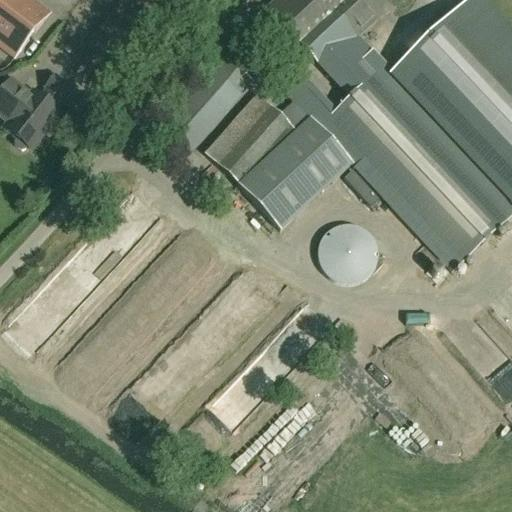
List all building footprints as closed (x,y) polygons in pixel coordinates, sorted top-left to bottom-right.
[(0,0),(0,50),(13,61),(49,15),(28,0),(0,0)] [(172,0),(168,0),(158,15),(139,0),(122,0),(86,44),(135,88),(179,32),(178,31),(191,13),(172,0)] [(281,235),(352,169),(451,275),(511,217),(511,204),(359,41),(389,13),(377,0),(279,0),(266,13),(349,102),(335,114),(293,70),(275,87),(292,105),(278,118),(269,109),(266,112),(253,101),(202,159),(243,195),(281,235)] [(511,38),(476,0),(473,0),(391,75),(511,204),(511,38)] [(256,63),(229,41),(153,134),(186,162),(250,84),(244,78),(256,63)] [(0,122),(7,128),(4,132),(15,141),(13,144),(13,147),(20,153),(23,152),(26,149),(29,152),(58,115),(55,113),(62,103),(68,108),(77,97),(54,79),(45,90),(47,92),(40,101),(33,96),(29,100),(9,84),(3,92),(0,89),(0,122)] [(376,285),(375,231),(323,232),(324,286),(376,285)] [(216,262),(102,386),(111,394),(128,375),(134,381),(230,275),(216,262)] [(86,398),(187,289),(159,263),(58,371),(86,398)] [(2,334),(34,361),(51,342),(39,331),(47,322),(59,332),(69,320),(60,312),(54,319),(31,300),(2,334)] [(486,379),(510,405),(511,403),(511,361),(508,357),(486,379)] [(339,412),(364,384),(355,376),(330,404),(339,412)]
